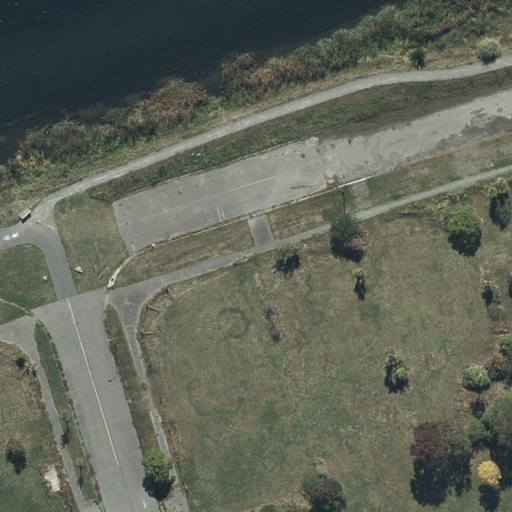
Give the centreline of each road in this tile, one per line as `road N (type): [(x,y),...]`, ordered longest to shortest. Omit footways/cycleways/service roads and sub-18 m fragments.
road 1 (track): [(126,219),(511,98)]
road 2 (track): [(67,297),(135,511)]
